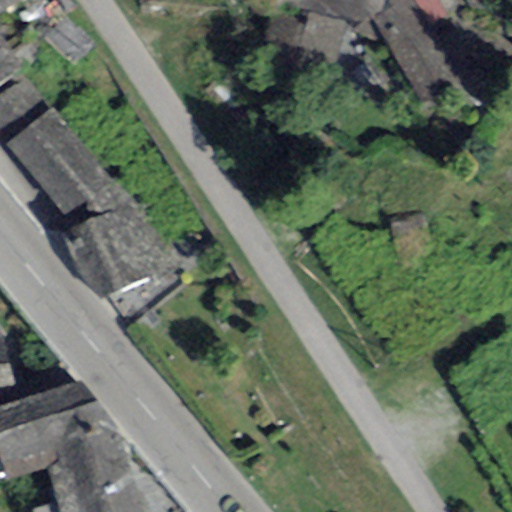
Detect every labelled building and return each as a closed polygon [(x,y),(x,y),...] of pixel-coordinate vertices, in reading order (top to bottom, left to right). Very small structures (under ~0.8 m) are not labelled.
[(0,0),(0,84),(18,71),(0,43),(0,16),(25,0),(0,0)] [(435,0),(384,0),(372,20),(422,104),(465,81),(429,20),(443,15),(435,0)] [(346,21),(270,9),(265,41),(341,53),(346,21)] [(109,183),(24,79),(0,98),(0,137),(65,218),(109,183)] [(113,179),(109,183),(65,218),(61,231),(78,281),(95,299),(162,277),(142,212),(113,179)] [(8,339),(0,339),(0,395),(11,395),(8,339)] [(81,382),(0,407),(0,463),(6,483),(46,469),(60,511),(142,511),(119,436),(81,382)]
